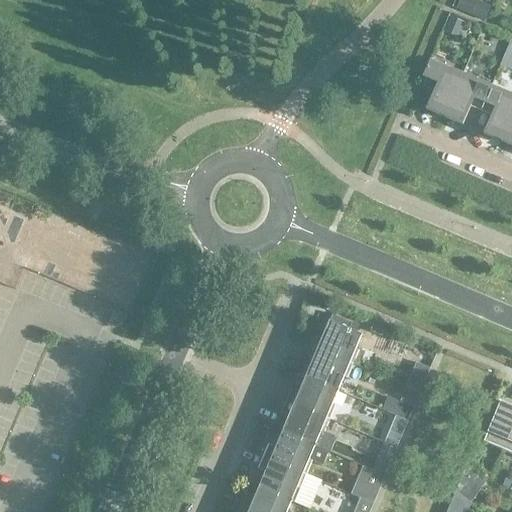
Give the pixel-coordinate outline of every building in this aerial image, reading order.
[(475,0),(474,0),(469,14),(483,20),(489,6),(475,0)] [(449,15),(443,31),(456,37),(463,21),(449,15)] [(462,74),(428,60),(421,77),(425,79),(416,99),(428,104),(425,110),(443,118),(462,74)] [(491,86),(462,74),(443,118),(461,126),(464,119),(475,124),(491,86)] [(511,115),(511,94),(491,86),(475,124),(485,128),(482,135),(501,142),(511,115)] [(511,115),(501,142),(511,147),(511,115)] [(313,334),(308,346),(352,365),(357,351),(355,349),(361,335),(348,330),(350,323),(331,315),(321,337),(313,334)] [(352,365),(308,346),(303,359),(311,362),(305,377),(337,391),(343,377),(346,378),(352,365)] [(337,391),(305,377),(298,393),(290,389),(285,402),(328,420),(334,406),(331,405),(337,391)] [(408,379),(404,386),(419,393),(422,385),(408,379)] [(387,397),(381,409),(394,414),(399,402),(387,397)] [(328,420),(285,402),(280,414),(288,417),(281,433),(314,446),(326,451),(332,437),(323,433),(328,420)] [(483,442),(503,451),(511,430),(511,407),(499,402),(483,442)] [(511,430),(503,451),(511,454),(511,430)] [(314,446),(281,433),(275,448),(267,444),(261,457),(305,475),(311,461),(308,460),(314,446)] [(387,434),(384,442),(396,447),(399,439),(387,434)] [(381,442),(375,455),(390,461),(395,449),(381,442)] [(305,475),(261,457),(256,469),(264,473),(258,488),(290,502),(296,488),(299,489),(305,475)] [(361,466),(349,494),(372,503),(384,476),(361,466)] [(510,490),(511,484),(511,481),(505,478),(502,486),(510,490)] [(458,487),(455,493),(470,504),(474,499),(458,487)] [(285,511),(290,502),(258,488),(251,503),(243,500),(238,511),(285,511)] [(455,493),(446,511),(466,511),(472,505),(455,493)]
